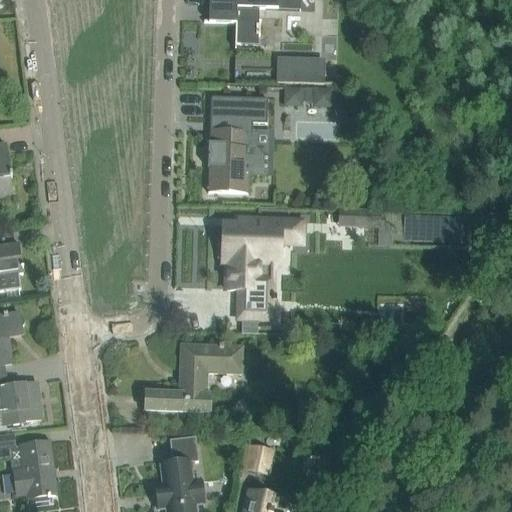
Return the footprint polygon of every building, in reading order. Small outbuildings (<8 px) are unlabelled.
[(212,0),(212,23),(204,22),(203,24),(235,25),(234,51),(236,51),(236,47),(256,47),(256,37),(258,37),(259,27),(257,27),(257,9),(277,10),(277,0),(212,0)] [(276,85),(336,87),(336,85),(320,85),(320,69),(280,68),(280,84),(276,84),(276,85)] [(331,92),(285,91),(284,108),(296,108),(301,104),(313,104),(318,109),(330,109),(331,92)] [(210,133),(208,174),(214,174),(214,176),(222,176),(222,195),(247,195),(248,172),(262,172),(262,158),(256,151),(257,135),(252,134),(253,126),(267,126),(268,101),(211,99),(210,124),(216,125),(215,133),(210,133)] [(6,147),(0,147),(0,199),(13,198),(10,181),(12,181),(11,177),(10,177),(6,147)] [(358,212),(358,229),(378,229),(379,213),(358,212)] [(219,244),(218,261),(222,261),(222,265),(227,265),(226,293),(238,293),(259,294),(259,266),(279,267),(280,245),(301,245),(302,224),(249,223),(249,228),(223,227),(223,244),(219,244)] [(21,267),(18,245),(0,247),(0,278),(23,276),(22,269),(23,269),(23,267),(21,267)] [(0,378),(6,378),(4,366),(11,365),(7,336),(21,334),(21,329),(22,328),(24,326),(24,323),(23,321),(21,319),(19,318),(18,315),(7,317),(7,315),(3,316),(3,318),(0,318),(0,378)] [(257,337),(258,322),(241,321),(241,322),(241,336),(257,337)] [(241,376),(242,350),(181,348),(180,374),(184,374),(183,396),(145,395),(144,413),(210,415),(210,397),(206,397),(206,391),(208,391),(208,375),(241,376)] [(0,415),(7,415),(9,428),(23,426),(23,424),(41,422),(41,416),(42,415),(42,411),(40,411),(37,385),(7,389),(6,378),(0,378),(0,415)] [(193,484),(190,465),(198,464),(195,439),(169,443),(172,466),(161,468),(163,488),(155,489),(158,511),(166,511),(196,511),(195,507),(203,506),(201,483),(193,484)] [(49,444),(19,448),(23,480),(18,480),(20,498),(29,497),(30,501),(31,501),(31,505),(48,503),(47,499),(56,497),(49,444)] [(271,453),(248,448),(243,472),(261,476),(263,464),(269,465),(271,453)] [(271,511),(274,498),(248,492),(243,511),(271,511)]
